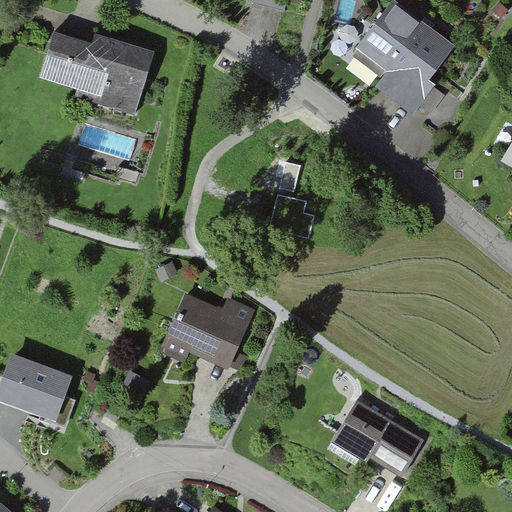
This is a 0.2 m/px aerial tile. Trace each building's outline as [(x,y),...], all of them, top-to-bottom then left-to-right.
[(455,42),(398,0),(389,0),(356,45),(387,68),(375,84),(413,112),(436,80),(430,75),(455,42)] [(95,41),(54,30),(40,78),(103,95),(100,103),(141,115),(160,51),(97,33),(95,41)] [(511,146),(503,163),(511,168),(511,146)] [(274,229),(312,238),(319,208),(280,199),(274,229)] [(223,307),(186,290),(175,314),(168,330),(159,349),(185,361),(190,348),(229,365),(254,308),(228,296),(223,307)] [(30,348),(11,389),(65,413),(83,373),(30,348)] [(424,436),(357,397),(332,439),(367,459),(370,454),(402,473),(424,436)] [(0,511),(20,511),(0,495),(0,511)] [(226,511),(214,503),(207,511),(226,511)]
